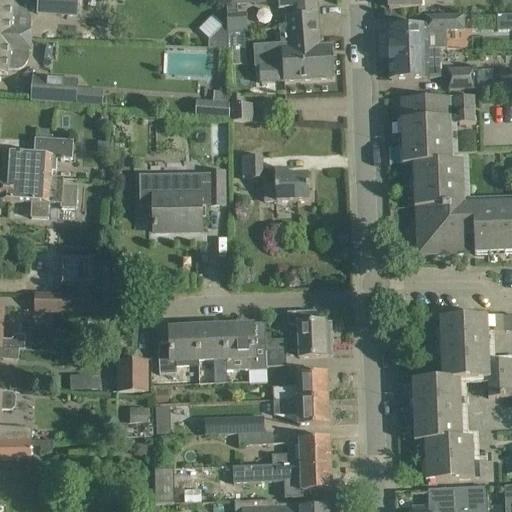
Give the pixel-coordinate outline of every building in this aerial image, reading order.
[(37,0),(36,16),(77,19),(78,0),(37,0)] [(227,0),(228,6),(227,6),(228,26),(228,31),(228,35),(247,34),(245,15),(237,16),(237,8),(236,0),(259,0),(260,6),(279,5),(280,11),(284,11),(285,29),(281,29),(282,46),(265,48),(266,66),(259,67),(260,85),(332,81),(331,48),(320,49),(317,0),(227,0)] [(388,0),(389,10),(409,10),(421,9),(421,0),(388,0)] [(0,4),(0,39),(32,41),(33,30),(31,30),(31,23),(31,20),(30,18),(30,17),(29,15),(28,14),(27,14),(26,12),(24,11),(22,10),(21,10),(12,10),(13,5),(0,4)] [(511,16),(496,17),(497,33),(511,32),(511,16)] [(213,17),(198,31),(208,41),(208,50),(228,51),(228,35),(228,31),(228,26),(223,26),(223,27),(213,17)] [(389,44),(389,61),(389,66),(390,66),(391,81),(441,80),(440,51),(447,51),(447,33),(464,33),(464,18),(427,18),(427,28),(389,28),(390,43),(389,44)] [(31,53),(32,41),(0,39),(0,76),(7,77),(7,72),(15,72),(16,72),(19,72),(21,71),(23,69),(25,68),(27,66),(27,65),(28,62),(29,61),(29,53),(31,53)] [(473,90),(473,73),(473,71),(449,72),(449,91),(473,91),(473,90)] [(473,73),(473,90),(493,89),(493,72),(473,73)] [(78,81),(32,78),(31,104),(76,107),(77,90),(78,81)] [(77,90),(76,107),(102,109),(104,92),(77,90)] [(196,102),(195,119),(229,122),(230,105),(228,105),(228,94),(214,93),(213,104),(196,102)] [(245,106),(244,97),(230,98),(231,123),(235,123),(253,123),(253,106),(245,106)] [(474,98),(450,99),(450,110),(463,109),(463,115),(475,114),(474,98)] [(511,199),(470,201),(468,158),(457,158),(456,122),(451,122),(450,99),(399,101),(402,167),(412,167),(416,259),(467,257),(466,238),(474,237),(475,257),(511,255),(511,199)] [(109,118),(105,114),(99,114),(95,118),(95,124),(99,128),(105,128),(109,124),(109,118)] [(186,123),(167,121),(166,134),(185,135),(186,123)] [(4,156),(2,178),(51,181),(53,159),(72,161),(73,143),(35,141),(34,158),(4,156)] [(261,159),(243,159),(243,183),(261,182),(261,159)] [(289,177),(289,172),(275,173),(275,188),(264,188),(265,204),(310,202),(308,177),(289,177)] [(224,188),(224,174),(209,174),(209,176),(139,177),(140,209),(149,209),(149,221),(154,221),(154,234),(173,234),(173,229),(201,229),(201,209),(224,208),(224,188)] [(63,188),(63,182),(51,181),(2,178),(2,184),(1,184),(0,204),(31,206),(30,222),(47,223),(48,207),(49,207),(49,205),(60,206),(60,210),(76,211),(78,189),(63,188)] [(92,259),(58,259),(58,289),(92,289),(92,259)] [(130,278),(115,278),(116,291),(144,291),(144,278),(130,278)] [(96,297),(50,296),(34,296),(34,315),(95,316),(96,297)] [(0,312),(0,350),(18,352),(18,351),(24,352),(25,338),(15,337),(11,341),(3,341),(4,313),(0,312)] [(325,343),(328,343),(330,339),(330,329),(327,326),(324,326),(324,325),(316,326),(315,314),(288,316),(288,320),(290,324),(294,327),(298,327),(298,328),(300,359),(299,359),(299,360),(326,359),(326,357),(325,357),(325,343)] [(506,334),(506,318),(439,321),(442,381),(411,383),(414,444),(424,444),(426,484),(493,481),(491,454),(473,455),(473,440),(463,441),(460,381),(487,380),(488,400),(511,399),(511,363),(490,364),(488,335),(506,334)] [(267,370),(265,343),(265,340),(253,341),(253,328),(225,330),(227,371),(238,371),(238,373),(249,373),(267,372),(267,370)] [(210,386),(227,385),(227,371),(225,330),(197,331),(199,363),(213,362),(214,375),(209,376),(210,386)] [(199,363),(197,331),(169,332),(170,344),(158,345),(159,377),(178,376),(177,370),(199,369),(199,363)] [(285,342),(265,343),(267,370),(286,369),(285,342)] [(0,360),(18,362),(18,352),(0,350),(0,360)] [(148,363),(117,363),(117,395),(148,395),(148,363)] [(267,372),(249,373),(250,386),(267,385),(267,372)] [(272,390),(273,403),(328,401),(327,375),(297,376),(298,389),(272,390)] [(91,378),(70,379),(71,393),(100,392),(100,379),(91,379),(91,378)] [(165,393),(156,393),(156,404),(165,404),(165,393)] [(12,395),(0,394),(0,411),(11,412),(15,409),(15,399),(12,395)] [(329,427),(328,401),(273,403),(274,418),(299,416),(299,428),(329,427)] [(149,410),(130,410),(130,425),(149,425),(149,410)] [(238,438),(273,437),(273,436),(265,436),(264,419),(205,422),(205,438),(238,437),(238,438)] [(171,423),(156,424),(156,438),(171,437),(171,423)] [(0,442),(31,442),(31,430),(0,427),(0,442)] [(273,447),(273,437),(238,438),(238,448),(273,447)] [(276,457),(272,457),(272,468),(272,469),(277,469),(288,468),(330,466),(329,440),(299,441),(299,443),(287,444),(288,456),(276,457)] [(0,462),(32,462),(31,449),(40,449),(40,454),(53,454),(52,443),(31,444),(31,443),(31,442),(0,442),(0,462)] [(272,469),(233,471),(234,486),(284,484),(285,501),(303,500),(303,494),(332,492),(330,466),(288,468),(277,469),(272,469)] [(479,490),(458,491),(457,511),(505,511),(505,489),(504,489),(505,511),(487,511),(487,490),(479,490)] [(457,511),(458,491),(428,493),(428,511),(457,511)] [(249,503),(234,504),(234,511),(328,511),(328,508),(308,509),(300,510),(300,506),(277,507),(276,503),(249,504),(249,503)]
